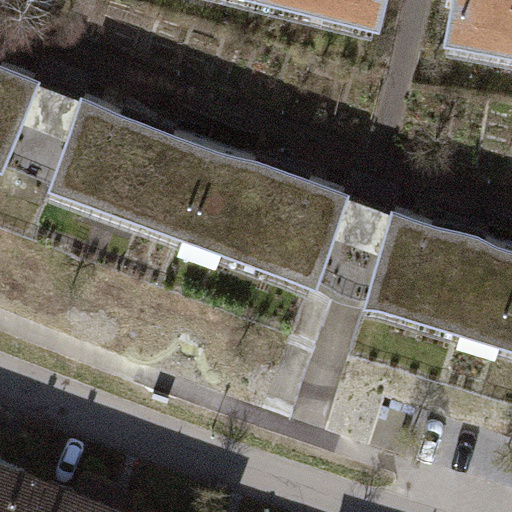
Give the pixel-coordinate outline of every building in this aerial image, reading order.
[(379,0),(257,0),(373,28),(379,0)] [(511,0),(455,0),(447,44),(511,56),(511,0)] [(0,152),(1,151),(55,172),(50,189),(310,284),(316,268),(351,280),(371,286),(365,303),(511,348),(511,238),(372,195),(84,91),(35,71),(0,56),(0,152)] [(41,511),(55,475),(0,454),(0,511),(41,511)] [(107,495),(55,475),(41,511),(138,511),(140,507),(147,491),(113,479),(107,495)]
